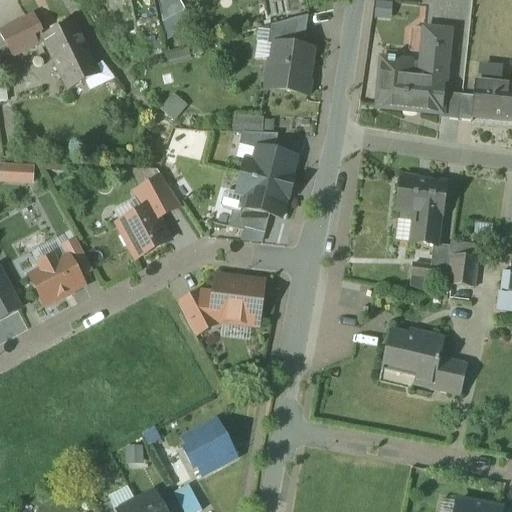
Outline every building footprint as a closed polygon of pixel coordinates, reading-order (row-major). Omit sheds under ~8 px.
[(152,0),(129,0),(134,20),(135,20),(156,16),(152,0)] [(157,0),(162,25),(185,13),(177,0),(157,0)] [(156,16),(135,20),(142,52),(163,48),(156,16)] [(26,21),(1,33),(14,59),(37,47),(33,38),(41,35),(33,19),(27,22),(26,21)] [(308,19),(270,29),(267,47),(274,48),(274,47),(303,51),(308,19)] [(73,25),(42,40),(69,94),(99,78),(95,69),(73,25)] [(424,31),(420,68),(381,64),(376,111),(442,117),(450,34),(424,31)] [(303,51),(274,47),(274,48),(272,64),(268,64),(264,92),(308,98),(310,86),(307,85),(312,53),(303,51)] [(99,78),(69,94),(73,102),(114,82),(102,65),(95,69),(99,78)] [(511,89),(499,88),(500,72),(480,70),(479,86),(475,86),(473,99),(471,120),(472,120),(511,124),(511,89)] [(462,98),(450,96),(447,122),(459,123),(462,98)] [(158,112),(172,123),(184,107),(171,97),(158,112)] [(473,99),(462,98),(459,123),(472,124),(472,120),(471,120),(473,99)] [(174,157),(193,157),(194,134),(174,133),(174,157)] [(278,137),(242,136),(239,148),(257,152),(257,151),(273,155),(278,137)] [(241,180),(291,192),(293,181),(291,181),(296,161),(273,155),(257,151),(257,152),(254,165),(245,163),(241,180)] [(28,170),(0,168),(0,186),(28,188),(28,170)] [(444,186),(417,183),(417,180),(404,179),(403,181),(401,181),(398,214),(401,215),(400,223),(414,224),(411,246),(433,249),(437,249),(437,248),(444,186)] [(291,192),(241,180),(237,197),(245,199),(241,211),(269,218),(280,221),(286,201),(288,202),(291,192)] [(144,213),(118,227),(136,262),(166,246),(156,227),(158,222),(181,210),(162,181),(135,195),(144,213)] [(237,197),(227,194),(226,196),(224,196),(221,209),(223,209),(222,211),(232,214),(240,216),(241,211),(245,199),(237,197)] [(269,218),(241,211),(240,216),(232,214),(228,230),(243,234),(243,231),(265,236),(269,218)] [(92,274),(75,242),(61,249),(67,260),(68,259),(79,280),(92,274)] [(450,250),(437,248),(437,249),(433,249),(431,269),(432,270),(431,280),(430,281),(445,283),(450,250)] [(53,260),(39,268),(42,273),(30,280),(45,308),(57,302),(58,303),(72,296),(71,294),(83,288),(79,280),(68,259),(67,260),(56,266),(53,260)] [(477,262),(453,259),(449,289),(473,292),(477,262)] [(431,269),(412,267),(411,278),(431,280),(432,270),(431,269)] [(511,267),(508,298),(502,297),(502,298),(499,298),(497,312),(511,314),(511,267)] [(0,275),(0,322),(20,312),(0,275)] [(263,286),(215,281),(213,297),(210,322),(214,323),(258,328),(263,286)] [(213,297),(200,295),(178,307),(195,338),(214,329),(214,323),(210,322),(213,297)] [(424,342),(390,335),(379,385),(414,393),(415,387),(460,398),(466,369),(439,363),(444,343),(425,338),(424,342)] [(216,426),(184,443),(202,477),(234,460),(216,426)] [(153,431),(139,438),(146,452),(160,445),(153,431)] [(200,511),(188,489),(174,496),(182,511),(200,511)] [(162,511),(153,496),(135,505),(134,503),(121,509),(122,511),(162,511)]
